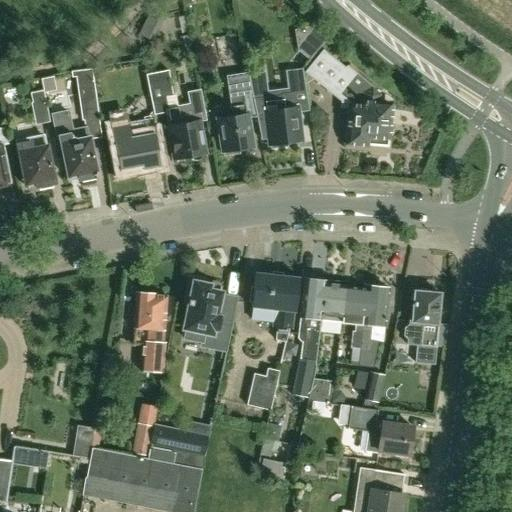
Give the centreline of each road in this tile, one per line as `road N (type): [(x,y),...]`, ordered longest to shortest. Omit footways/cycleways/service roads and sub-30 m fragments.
road 1 (residential): [(0,258),(264,209),(442,217),(494,231)]
road 2 (tertiary): [(448,511),(494,231)]
road 3 (primary): [(511,124),(335,0)]
